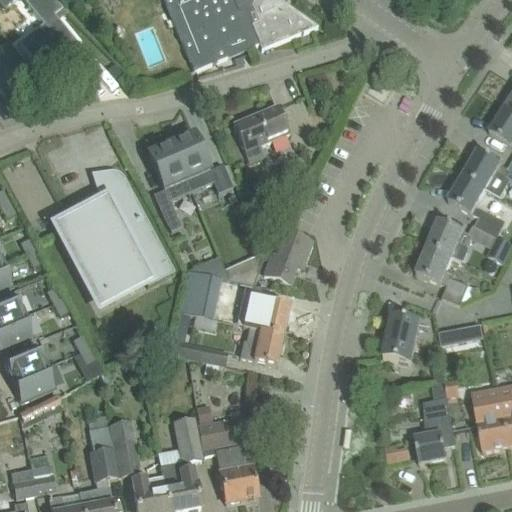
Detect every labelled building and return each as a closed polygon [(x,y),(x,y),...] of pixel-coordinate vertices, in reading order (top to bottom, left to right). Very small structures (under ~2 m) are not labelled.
[(54,18),(62,12),(50,0),(19,0),(42,28),(18,47),(41,75),(77,46),(54,18)] [(317,30),(274,0),(161,0),(193,75),(258,48),(261,53),(317,30)] [(37,89),(4,48),(0,51),(0,95),(11,109),(37,89)] [(324,75),(308,81),(311,91),(328,86),(324,75)] [(259,150),(266,147),(272,144),(288,137),(277,110),(232,129),(247,165),(262,159),(259,150)] [(511,117),(505,113),(489,137),(511,152),(511,151),(511,117)] [(169,145),(191,196),(213,186),(218,198),(232,192),(222,169),(209,175),(193,138),(187,141),(185,137),(169,145)] [(191,196),(169,145),(152,152),(154,155),(147,158),(163,194),(153,199),(163,221),(170,236),(180,230),(169,205),(191,196)] [(511,166),(508,173),(478,156),(463,181),(485,194),(497,175),(511,184),(511,166)] [(113,175),(109,175),(90,177),(96,194),(99,193),(106,207),(59,232),(100,309),(144,285),(147,291),(174,276),(124,182),(122,179),(121,179),(120,178),(119,177),(118,176),(113,175)] [(476,211),(485,194),(463,181),(448,206),(471,219),(472,218),(479,222),(475,231),(493,240),(497,242),(505,226),(476,211)] [(0,210),(9,205),(2,193),(0,194),(0,210)] [(0,211),(6,223),(16,218),(9,205),(0,210),(0,211)] [(438,225),(427,252),(452,262),(458,249),(467,252),(472,241),(463,235),(457,233),(438,225)] [(264,278),(271,281),(290,288),(299,263),(304,265),(312,245),(287,236),(277,260),(272,258),(264,278)] [(26,259),(35,254),(29,242),(19,247),(26,259)] [(511,249),(497,242),(488,261),(503,269),(511,250),(511,249)] [(447,275),(452,262),(427,252),(416,279),(447,291),(442,303),(460,310),(469,290),(453,284),(455,278),(447,275)] [(32,272),(42,267),(35,254),(26,259),(32,272)] [(2,269),(0,270),(0,295),(11,291),(2,269)] [(259,271),(234,271),(235,286),(259,285),(259,271)] [(196,277),(188,275),(180,317),(212,324),(221,282),(196,277)] [(46,297),(52,309),(62,304),(56,291),(46,297)] [(14,299),(0,304),(0,331),(24,321),(14,299)] [(250,300),(243,331),(248,332),(283,339),(290,308),(266,303),(250,300)] [(69,317),(62,304),(52,309),(59,322),(69,317)] [(0,355),(32,342),(24,321),(0,331),(0,355)] [(383,362),(403,367),(410,369),(415,347),(419,327),(392,321),(383,362)] [(480,331),(438,339),(440,351),(482,343),(480,331)] [(242,349),(240,361),(251,363),(250,365),(256,366),(276,370),(283,339),(248,332),(245,345),(243,345),(242,349)] [(172,343),(169,359),(224,370),(227,356),(180,347),(182,335),(174,333),(172,343)] [(78,357),(88,352),(81,339),(71,345),(78,357)] [(2,363),(11,385),(44,371),(35,349),(2,363)] [(85,369),(95,364),(88,352),(78,357),(85,369)] [(20,407),(54,393),(44,371),(11,385),(20,407)] [(439,372),(430,373),(433,386),(442,384),(439,372)] [(443,387),(446,403),(458,401),(454,385),(443,387)] [(511,391),(499,394),(510,452),(511,451),(511,391)] [(482,457),(510,452),(499,394),(471,399),(482,457)] [(25,417),(19,419),(22,434),(63,414),(56,401),(25,417)] [(419,469),(447,464),(444,453),(456,451),(452,427),(448,406),(447,404),(424,409),(425,441),(414,444),(419,469)] [(208,409),(196,411),(199,426),(211,423),(208,409)] [(90,457),(95,485),(119,481),(109,430),(106,418),(87,423),(89,433),(88,433),(93,457),(90,457)] [(203,459),(215,457),(214,455),(215,455),(214,452),(237,447),(237,449),(249,446),(244,419),(232,421),(232,423),(227,423),(197,429),(202,453),(203,459)] [(162,480),(168,511),(200,511),(196,493),(193,474),(192,474),(190,465),(200,464),(192,422),(174,426),(182,467),(160,471),(162,480)] [(0,435),(11,432),(8,424),(0,426),(0,435)] [(130,426),(109,430),(119,481),(139,477),(131,435),(130,426)] [(214,455),(215,457),(225,507),(257,501),(247,449),(228,453),(215,455),(214,455)] [(396,449),(385,452),(389,467),(399,465),(396,449)] [(31,473),(36,498),(56,494),(51,469),(31,473)] [(36,498),(31,473),(10,477),(15,502),(36,498)] [(136,511),(168,511),(162,480),(131,485),(136,511)] [(79,497),(81,509),(81,511),(113,511),(113,509),(109,490),(97,492),(97,493),(79,497)] [(81,511),(81,509),(66,511),(63,511),(61,499),(48,501),(49,511),(81,511)]
